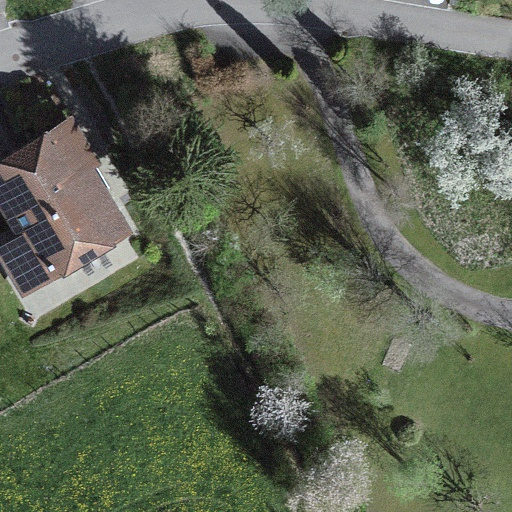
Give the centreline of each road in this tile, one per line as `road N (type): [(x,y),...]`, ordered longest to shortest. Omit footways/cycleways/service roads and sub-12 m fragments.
road 1 (track): [(67,40),(304,511)]
road 2 (residential): [(511,34),(456,23),(121,23),(0,62)]
